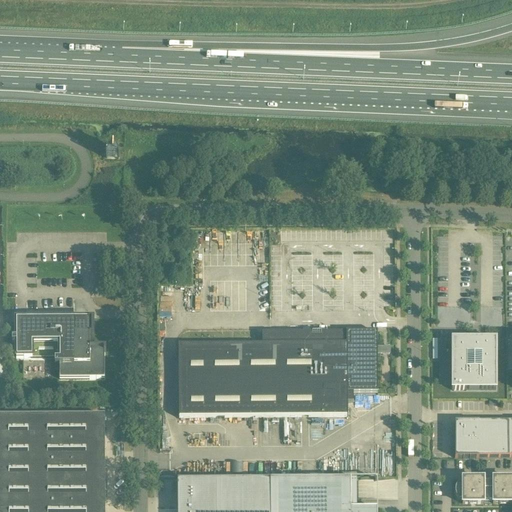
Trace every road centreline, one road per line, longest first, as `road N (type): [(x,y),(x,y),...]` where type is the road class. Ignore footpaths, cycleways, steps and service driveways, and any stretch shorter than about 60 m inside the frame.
road 1 (unclassified): [(138,511),(134,214),(417,211)]
road 2 (motorway): [(0,78),(511,102)]
road 3 (motorway): [(511,28),(417,46),(121,58)]
road 4 (motorway): [(511,74),(121,58)]
road 5 (track): [(90,0),(346,7),(458,0)]
road 6 (unclassified): [(417,211),(416,511)]
road 7 (motorway): [(121,58),(0,53)]
